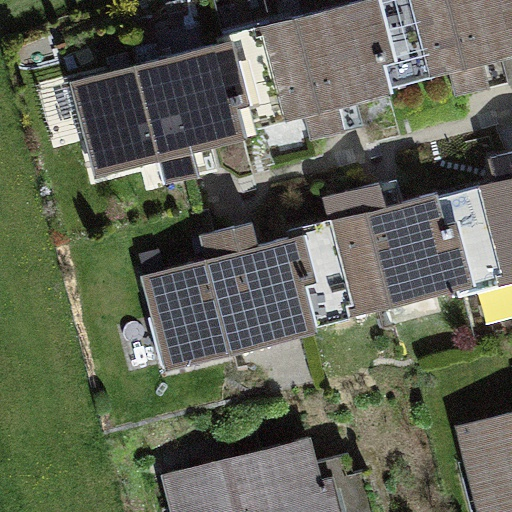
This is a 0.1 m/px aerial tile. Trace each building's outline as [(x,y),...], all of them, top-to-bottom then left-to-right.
[(511,0),(337,0),(250,25),(278,122),(306,114),(313,138),(338,131),(330,105),(449,70),(456,95),(490,85),(482,60),(511,50),(511,0)] [(227,38),(72,83),(101,180),(155,164),(162,189),(208,175),(200,145),(236,135),(228,109),(247,104),(227,38)] [(205,251),(138,270),(163,358),(455,275),(460,291),(511,275),(511,153),(491,160),(497,180),(430,199),(425,182),(389,192),(384,176),(339,189),(344,206),(248,233),(244,216),(199,229),(205,251)] [(400,298),(404,326),(458,318),(454,290),(400,298)] [(511,511),(511,406),(458,420),(480,511),(511,511)] [(310,432),(160,471),(171,511),(344,511),(333,471),(321,474),(310,432)]
